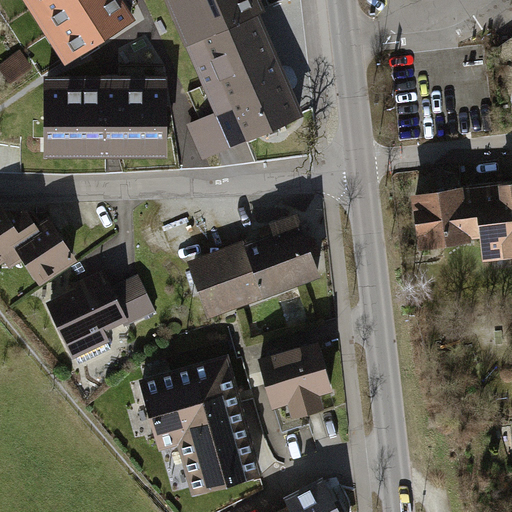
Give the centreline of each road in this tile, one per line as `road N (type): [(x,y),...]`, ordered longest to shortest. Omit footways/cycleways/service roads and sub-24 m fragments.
road 1 (residential): [(359,163),(285,181),(0,188)]
road 2 (tertiary): [(359,163),(401,511)]
road 3 (tertiary): [(342,0),(359,163)]
road 4 (residential): [(511,146),(359,163)]
